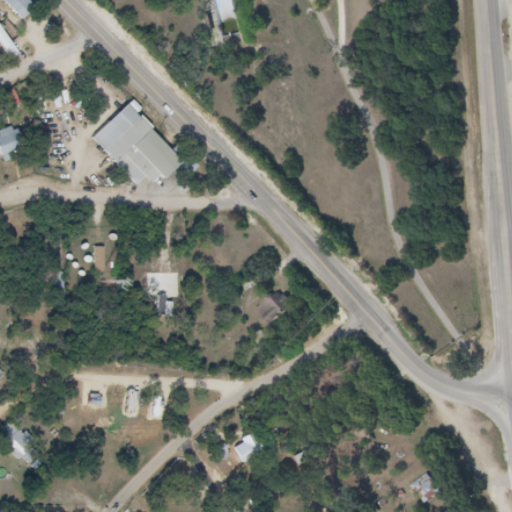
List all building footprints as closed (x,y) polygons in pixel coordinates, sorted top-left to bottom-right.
[(27,0),(2,0),(23,20),(35,8),(27,0)] [(0,45),(8,61),(16,57),(0,24),(0,45)] [(134,113),(100,145),(143,190),(150,183),(158,192),(166,184),(170,189),(189,171),(134,113)] [(6,137),(8,142),(2,144),(11,169),(20,166),(18,160),(33,154),(27,139),(23,140),(19,131),(6,137)] [(63,274),(55,274),(55,295),(63,295),(63,274)] [(269,307),(272,311),(268,314),(277,329),(294,318),(282,298),(269,307)] [(0,431),(0,432),(20,458),(36,446),(15,420),(0,431)] [(232,454),(259,453),(258,440),(232,441),(232,454)] [(436,477),(419,489),(434,508),(450,496),(436,477)]
